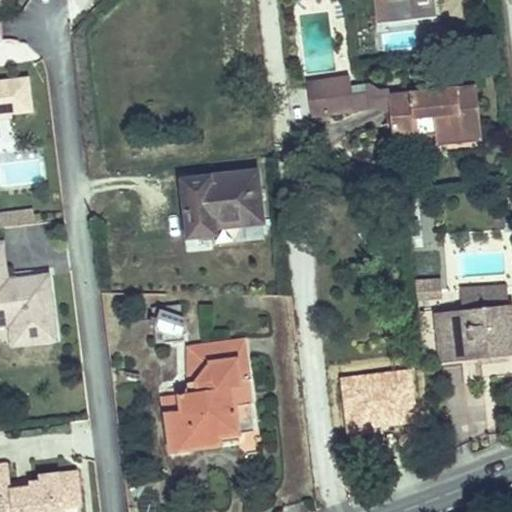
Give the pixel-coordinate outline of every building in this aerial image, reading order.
[(389,0),(391,17),(435,12),(433,0),(389,0)] [(0,80),(0,109),(18,108),(19,108),(33,106),(30,77),(0,80)] [(477,83),(392,93),(397,136),(439,133),(439,142),(484,138),(477,83)] [(352,88),(313,92),(315,109),(354,106),(352,88)] [(251,166),(174,175),(181,232),(209,228),(208,221),(258,214),(251,166)] [(10,212),(10,227),(34,227),(34,212),(10,212)] [(6,243),(0,243),(0,334),(52,329),(47,274),(10,277),(6,243)] [(417,299),(441,299),(440,280),(417,281),(417,299)] [(463,306),(507,301),(505,283),(461,287),(463,306)] [(419,306),(425,357),(442,355),(460,353),(478,351),(511,346),(511,300),(507,301),(463,306),(434,309),(434,306),(419,306)] [(153,308),(157,341),(183,340),(180,305),(153,308)] [(180,407),(158,407),(163,448),(214,442),(214,431),(233,430),(230,383),(241,382),(239,355),(202,358),(193,372),(193,388),(179,388),(180,407)] [(0,462),(0,511),(63,511),(63,505),(77,504),(74,468),(40,472),(41,479),(13,482),(11,461),(0,462)]
